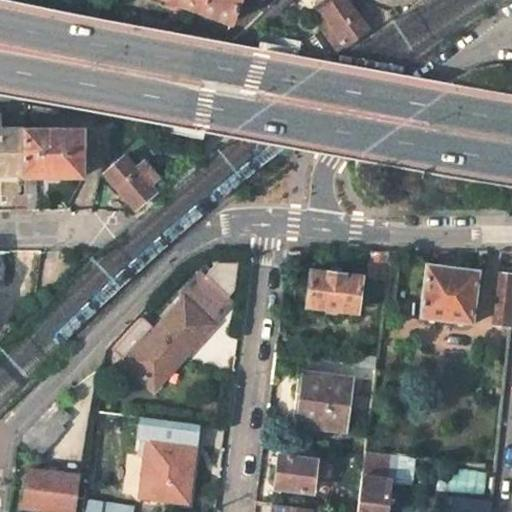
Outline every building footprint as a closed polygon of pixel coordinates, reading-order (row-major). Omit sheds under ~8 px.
[(169,0),(227,21),(235,0),(169,0)] [(361,27),(338,0),(330,0),(315,13),(341,43),(361,27)] [(0,174),(83,174),(84,126),(0,126),(0,174)] [(157,180),(141,162),(132,170),(123,159),(104,175),(135,210),(154,192),(149,187),(157,180)] [(371,250),(366,278),(386,281),(389,250),(371,250)] [(218,262),(205,275),(228,296),(235,289),(239,262),(218,262)] [(473,324),(479,270),(426,265),(418,318),(473,324)] [(357,310),(361,278),(313,272),(308,304),(357,310)] [(511,273),(497,272),(491,326),(509,328),(511,304),(511,273)] [(213,324),(234,302),(228,296),(205,275),(184,297),(213,324)] [(213,324),(184,297),(154,329),(140,316),(112,346),(125,359),(124,360),(148,383),(174,355),(179,360),(213,324)] [(341,429),(348,377),(303,371),(295,423),(341,429)] [(142,419),(139,441),(145,442),(138,497),(184,502),(191,447),(194,447),(197,425),(142,419)] [(270,485),(308,491),(311,475),(321,476),(323,461),(312,460),(313,456),(274,451),(270,485)] [(399,456),(363,452),(355,511),(387,511),(388,509),(395,510),(397,498),(389,497),(391,480),(396,480),(399,456)] [(30,509),(57,511),(71,511),(76,475),(35,471),(30,509)] [(489,511),(491,502),(453,498),(451,511),(489,511)] [(303,511),(304,506),(272,503),(270,511),(303,511)]
